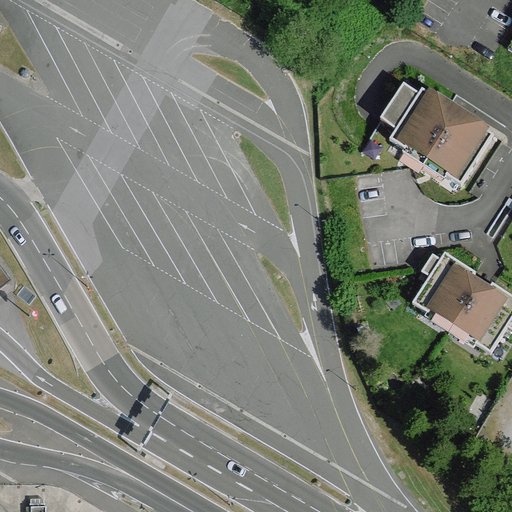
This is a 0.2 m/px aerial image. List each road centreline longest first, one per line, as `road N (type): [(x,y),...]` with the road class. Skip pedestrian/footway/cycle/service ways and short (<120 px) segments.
road 1 (motorway): [(318,511),(127,391),(0,196)]
road 2 (motorway): [(0,455),(110,471),(193,511)]
